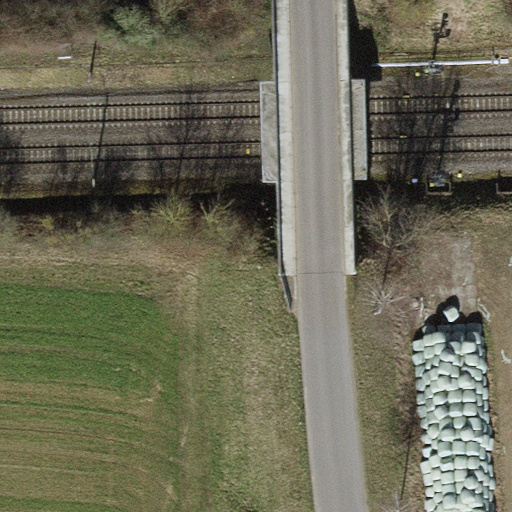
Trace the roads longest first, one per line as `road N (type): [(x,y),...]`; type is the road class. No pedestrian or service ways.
road 1 (tertiary): [(315,0),(324,277),(347,511)]
road 2 (track): [(469,511),(455,321)]
